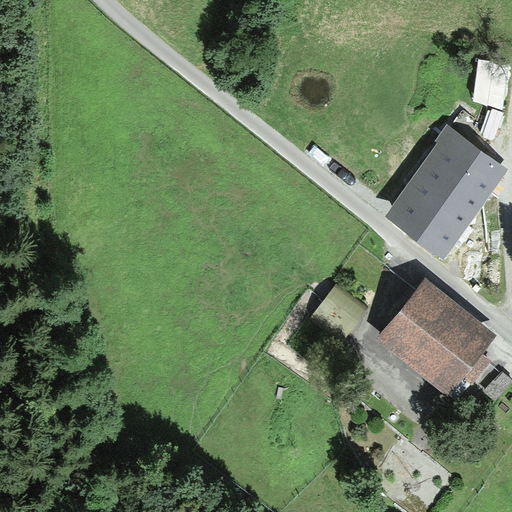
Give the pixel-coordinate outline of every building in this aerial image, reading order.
[(441,142),(387,216),(417,238),(443,257),(507,169),(448,126),(438,140),(441,142)] [(476,319),(427,280),(379,339),(449,395),(464,377),(481,355),(496,336),(476,319)] [(366,305),(339,285),(311,322),(338,343),(366,305)] [(489,361),(481,355),(464,377),(471,383),(489,361)] [(511,381),(503,372),(484,391),(494,400),(511,381)]
